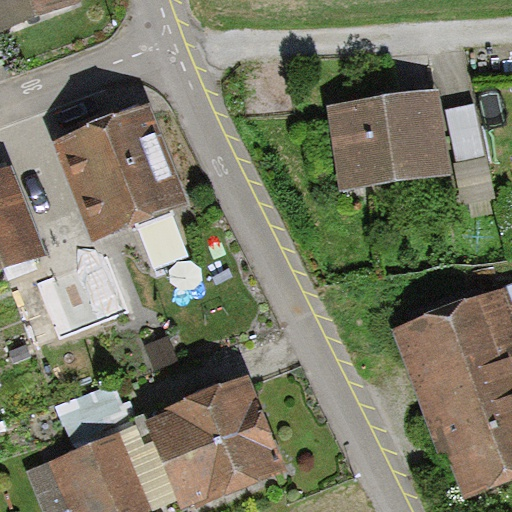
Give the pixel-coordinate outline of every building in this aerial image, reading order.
[(0,0),(0,26),(70,0),(69,0),(0,0)] [(439,87),(327,105),(341,192),(453,174),(439,87)] [(475,104),(446,110),(457,162),(487,156),(475,104)] [(144,112),(55,148),(87,229),(177,193),(144,112)] [(495,199),(487,156),(457,162),(453,163),(462,206),(495,199)] [(7,170),(0,172),(0,265),(38,252),(7,170)] [(97,261),(45,281),(65,332),(117,312),(97,261)] [(511,302),(506,287),(391,330),(438,454),(446,451),(464,499),(511,481),(511,302)] [(237,383),(144,422),(179,507),(273,469),(237,383)] [(121,511),(132,508),(107,443),(35,471),(50,511),(121,511)]
